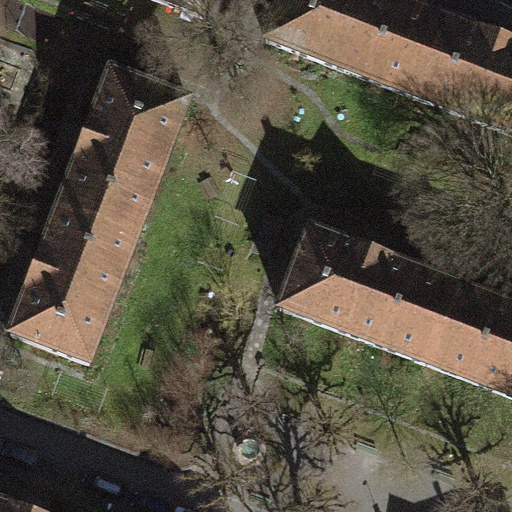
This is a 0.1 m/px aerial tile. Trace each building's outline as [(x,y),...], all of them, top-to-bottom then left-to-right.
[(201,0),(150,0),(195,17),(201,0)] [(268,0),(251,48),(400,104),(435,15),(396,0),(268,0)] [(400,104),(511,146),(511,44),(435,15),(400,104)] [(103,72),(53,204),(138,237),(189,105),(103,72)] [(88,369),(138,237),(53,204),(2,336),(88,369)] [(265,309),(414,365),(446,281),(298,224),(265,309)] [(511,306),(446,281),(414,365),(511,402),(511,306)] [(0,511),(34,511),(0,499),(0,511)]
